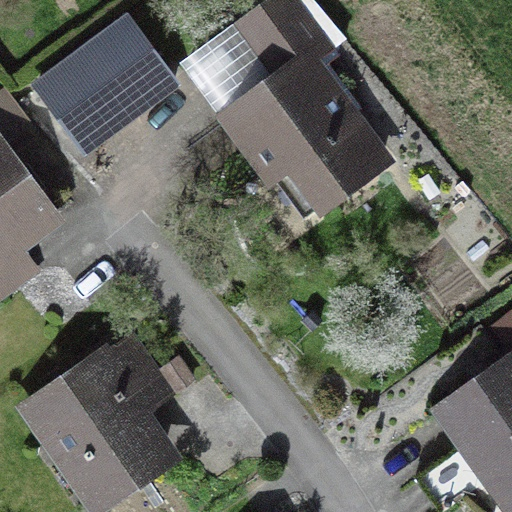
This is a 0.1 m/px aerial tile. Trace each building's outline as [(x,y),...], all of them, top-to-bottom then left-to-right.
[(220,132),(301,244),(395,187),(313,74),(332,62),(292,11),(193,74),(234,123),(220,132)] [(126,16),(37,79),(83,145),(172,82),(126,16)] [(0,258),(54,219),(0,144),(0,143),(31,121),(7,87),(0,91),(0,258)] [(104,353),(22,410),(93,511),(175,455),(104,353)] [(511,511),(511,370),(430,422),(497,511),(511,511)]
